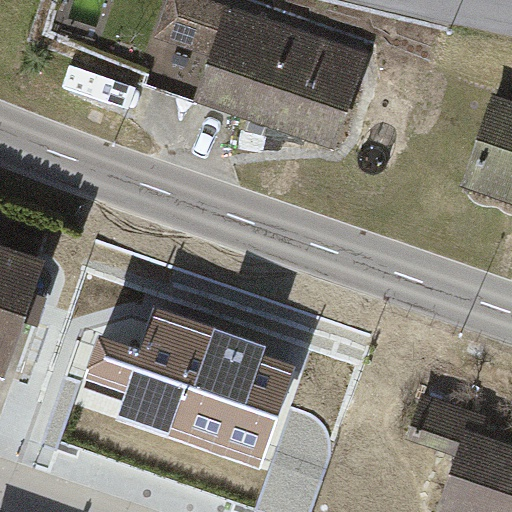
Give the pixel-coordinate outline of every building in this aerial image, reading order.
[(360,63),(222,14),(187,109),(325,158),(360,63)] [(511,112),(483,102),(452,194),(511,214),(511,112)] [(50,260),(0,242),(0,376),(8,379),(50,260)] [(299,361),(152,309),(137,351),(100,338),(80,393),(119,407),(114,422),(260,473),(299,361)] [(511,511),(511,445),(480,434),(486,416),(422,393),(406,440),(455,457),(435,511),(511,511)]
